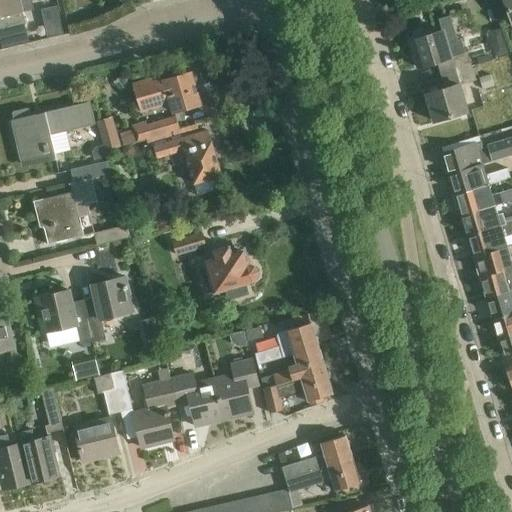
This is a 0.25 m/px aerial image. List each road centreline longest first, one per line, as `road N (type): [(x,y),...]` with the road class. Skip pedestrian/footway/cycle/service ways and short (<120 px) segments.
road 1 (residential): [(378,400),(259,2)]
road 2 (residential): [(511,500),(405,149)]
road 3 (residential): [(414,341),(309,0)]
road 4 (residential): [(87,511),(378,400)]
road 5 (residential): [(0,71),(259,2)]
road 6 (residential): [(414,341),(417,303),(396,167),(405,149)]
road 7 (residential): [(405,149),(357,0)]
